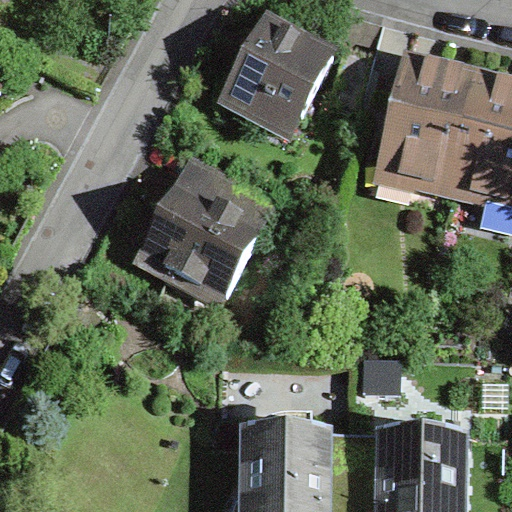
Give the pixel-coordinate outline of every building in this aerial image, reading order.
[(333,64),(265,27),(223,106),(265,128),(275,109),(301,123),(333,64)] [(329,109),(359,117),(375,60),(345,51),(329,109)] [(454,193),(480,86),(406,68),(380,175),(454,193)] [(511,93),(480,86),(454,193),(488,202),(483,221),(511,227),(511,93)] [(227,299),(262,233),(179,187),(138,263),(169,279),(174,271),(227,299)] [(353,511),(354,453),(324,452),(325,438),(248,437),(247,492),(240,491),(237,498),(234,506),(231,511),(353,511)] [(459,511),(461,441),(384,440),(384,454),(354,453),(353,511),(459,511)]
